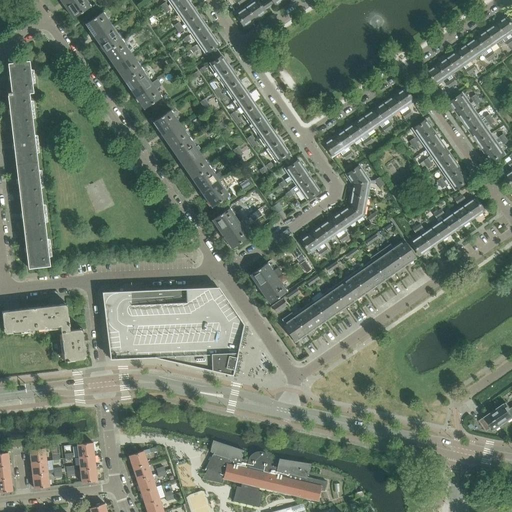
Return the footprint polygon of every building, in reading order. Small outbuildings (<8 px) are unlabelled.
[(85,0),(60,0),(73,19),(90,7),(85,0)] [(176,0),(171,4),(177,14),(191,5),(190,4),(190,2),(188,0),(176,0)] [(253,0),(245,6),(255,19),(259,16),(260,16),(263,14),(263,13),(265,12),(264,11),(269,7),(265,1),(260,5),(256,0),(253,0)] [(191,5),(177,14),(184,24),(198,15),(195,10),(195,9),(193,6),(192,6),(191,5)] [(245,6),(235,13),(244,26),(246,25),(247,25),(250,23),(250,22),(255,19),(245,6)] [(85,24),(105,52),(122,40),(102,12),(85,24)] [(198,15),(184,24),(191,34),(205,24),(204,23),(204,22),(202,19),(201,19),(198,15)] [(498,23),(506,36),(509,40),(511,38),(511,36),(510,34),(511,33),(511,22),(508,16),(506,17),(505,17),(502,19),(502,20),(498,23)] [(489,29),(488,30),(497,43),(503,39),(506,42),(509,40),(506,36),(498,23),(493,26),(492,26),(489,28),(489,29)] [(205,24),(191,34),(198,44),(211,34),(211,33),(211,32),(209,29),(208,29),(205,24)] [(482,34),(478,37),(487,49),(490,47),(490,48),(497,43),(488,30),(487,31),(485,31),(483,33),(482,34)] [(215,47),(218,44),(218,43),(217,42),(216,39),(214,39),(211,34),(198,44),(205,54),(209,51),(212,55),(213,56),(219,52),(218,51),(215,47)] [(469,43),(468,44),(477,57),(484,52),(487,49),(478,37),(474,40),(472,40),(469,42),(469,43)] [(105,52),(124,80),(141,69),(122,40),(105,52)] [(462,48),(458,51),(470,67),(473,65),(471,62),(477,57),(468,44),(467,44),(466,45),(463,46),(462,48)] [(449,57),(448,57),(458,71),(464,66),(466,70),(470,67),(458,51),(454,54),(452,54),(450,55),(449,57)] [(216,61),(208,66),(217,78),(230,69),(226,63),(226,62),(224,59),(223,58),(219,52),(213,56),(216,61)] [(443,61),(438,64),(447,77),(450,75),(451,76),(458,71),(448,57),(447,58),(446,58),(443,60),(443,61)] [(29,61),(8,63),(10,76),(9,76),(9,77),(11,77),(11,81),(10,82),(11,92),(12,95),(29,93),(33,93),(29,61)] [(444,79),(447,77),(438,64),(434,67),(433,67),(430,69),(429,70),(428,71),(438,85),(445,80),(444,79)] [(141,69),(124,80),(144,109),(161,97),(141,69)] [(230,69),(217,78),(225,90),(239,81),(238,79),(238,78),(236,75),(235,75),(230,69)] [(225,90),(233,102),(247,93),(243,87),(243,85),(241,83),(240,82),(239,81),(225,90)] [(398,92),(394,95),(403,109),(413,102),(404,88),(403,89),(401,89),(399,91),(398,92)] [(9,109),(9,110),(11,110),(11,115),(10,115),(12,130),(33,127),(29,93),(12,95),(11,92),(7,93),(9,109)] [(233,102),(242,114),(255,105),(254,103),(254,102),(252,99),(251,99),(247,93),(233,102)] [(464,94),(451,103),(451,104),(451,106),(453,108),(454,109),(458,113),(474,101),(472,98),(469,100),(464,94)] [(385,101),(384,102),(393,116),(403,109),(394,95),(389,98),(388,98),(385,100),(385,101)] [(474,101),(458,113),(460,117),(461,119),(462,121),(464,122),(464,123),(478,114),(474,107),(477,105),(474,101)] [(378,106),(374,109),(383,122),(393,116),(384,102),(383,103),(381,103),(379,105),(378,106)] [(255,105),(242,114),(250,126),(263,117),(259,111),(259,109),(257,107),(256,106),(255,105)] [(365,115),(364,116),(373,129),(383,122),(374,109),(370,112),(368,112),(365,114),(365,115)] [(170,110),(153,122),(172,150),(189,138),(170,110)] [(478,114),(464,123),(465,124),(465,125),(467,128),(468,128),(471,133),(488,121),(486,118),(482,120),(478,114)] [(358,119),(354,122),(363,136),(373,129),(364,116),(363,116),(362,116),(359,118),(358,119)] [(263,117),(250,126),(258,138),(272,129),(271,127),(271,126),(269,123),(268,123),(263,117)] [(426,120),(412,130),(419,140),(433,130),(430,126),(430,125),(428,122),(427,121),(426,120)] [(488,121),(471,133),(474,137),(474,138),(476,141),(477,142),(478,143),(492,133),(487,127),(490,125),(488,121)] [(345,129),(344,129),(354,143),(363,136),(354,122),(350,125),(348,126),(346,127),(345,129)] [(14,144),(13,144),(15,144),(15,149),(14,149),(14,150),(16,164),(37,162),(33,127),(12,130),(14,144)] [(258,138),(266,150),(280,141),(276,135),(276,133),(274,131),(273,130),(272,129),(258,138)] [(339,133),(334,136),(344,150),(354,143),(344,129),(343,130),(342,130),(339,132),(339,133)] [(433,130),(419,140),(426,150),(440,140),(439,139),(439,138),(437,135),(436,135),(433,130)] [(492,133),(478,143),(479,144),(479,145),(481,148),(482,148),(485,153),(498,144),(495,141),(496,140),(492,133)] [(325,142),(324,143),(334,157),(344,150),(334,136),(330,139),(329,139),(326,141),(325,142)] [(172,150),(192,178),(209,167),(189,138),(172,150)] [(440,140),(426,150),(433,159),(447,150),(444,146),(443,144),(442,142),(440,141),(440,140)] [(280,141),(266,150),(275,162),(283,157),(286,162),(292,158),(287,151),(287,150),(285,147),(284,147),(280,141)] [(498,144),(485,153),(488,157),(488,158),(490,161),(491,161),(492,163),(505,153),(501,146),(500,147),(498,144)] [(447,150),(433,159),(440,169),(453,160),(453,159),(453,158),(451,155),(450,154),(447,150)] [(289,167),(285,170),(292,180),(306,171),(302,166),(302,165),(301,162),(299,162),(298,161),(295,163),(293,159),(292,158),(286,162),(287,163),(289,167)] [(453,160),(440,169),(447,179),(460,170),(457,165),(457,164),(455,161),(454,161),(453,160)] [(18,179),(17,179),(18,179),(19,179),(20,184),(18,184),(18,185),(20,199),(41,196),(37,162),(16,164),(18,179)] [(360,166),(346,175),(347,177),(347,178),(349,180),(350,181),(352,184),(353,185),(369,181),(364,174),(365,173),(360,166)] [(228,195),(209,167),(192,178),(211,207),(217,203),(224,198),(228,195)] [(460,170),(447,179),(454,189),(467,180),(466,179),(466,177),(464,175),(463,174),(460,170)] [(306,171),(292,180),(299,190),(312,181),(309,176),(309,175),(307,172),(306,172),(306,171)] [(379,177),(374,180),(379,188),(384,184),(379,177)] [(312,181),(299,190),(304,197),(304,196),(307,199),(319,191),(316,186),(316,185),(314,182),(313,182),(312,181)] [(353,185),(351,195),(367,198),(369,189),(368,189),(369,181),(353,185)] [(349,205),(349,206),(363,215),(364,207),(365,207),(367,198),(351,195),(349,205)] [(24,218),(22,218),(22,219),(24,233),(45,231),(41,196),(20,199),(22,213),(22,214),(23,213),(24,218)] [(463,205),(473,218),(477,215),(479,215),(481,213),(482,212),(483,211),(474,197),(463,205)] [(463,205),(453,212),(462,226),(463,225),(465,225),(467,223),(468,222),(473,218),(463,205)] [(356,220),(363,215),(349,206),(340,212),(349,225),(356,220)] [(229,208),(212,220),(231,248),(249,237),(229,208)] [(281,211),(277,214),(282,221),(286,218),(281,211)] [(340,212),(330,219),(339,231),(342,229),(342,230),(349,225),(340,212)] [(453,212),(442,219),(452,233),(456,230),(458,229),(460,228),(461,226),(462,226),(453,212)] [(330,219),(320,226),(330,239),(336,235),(336,234),(339,231),(330,219)] [(442,219),(432,227),(441,240),(442,239),(444,239),(446,237),(447,236),(452,233),(442,219)] [(320,226),(310,233),(319,245),(322,243),(323,244),(330,239),(320,226)] [(432,227),(421,234),(430,247),(435,244),(437,244),(439,242),(440,241),(441,240),(432,227)] [(28,253),(26,253),(26,254),(27,254),(28,268),(50,266),(45,231),(24,233),(26,247),(26,248),(27,248),(28,253)] [(316,247),(319,245),(310,233),(300,240),(310,253),(317,248),(316,247)] [(421,234),(410,241),(420,255),(421,254),(423,254),(425,252),(426,251),(430,247),(421,234)] [(415,258),(403,241),(393,248),(390,244),(404,265),(409,262),(410,263),(413,261),(413,259),(415,258)] [(404,265),(390,244),(380,251),(394,272),(395,272),(397,272),(400,270),(400,268),(404,265)] [(394,272),(380,251),(370,258),(385,279),(389,276),(390,277),(394,274),(393,273),(394,272)] [(385,279),(370,258),(371,260),(361,267),(375,286),(376,285),(377,286),(381,283),(380,282),(385,279)] [(267,263),(250,275),(269,303),(286,291),(267,263)] [(375,286),(361,267),(352,274),(365,293),(369,290),(370,290),(374,288),(374,287),(375,286)] [(365,293),(352,274),(342,280),(355,300),(356,299),(357,300),(361,297),(361,296),(365,293)] [(355,300),(342,280),(332,287),(345,306),(349,303),(351,304),(354,302),(354,300),(355,300)] [(102,292),(105,318),(110,359),(154,357),(232,374),(236,358),(237,354),(238,349),(243,323),(228,300),(214,301),(213,287),(102,292)] [(218,287),(213,287),(214,301),(228,300),(227,300),(223,293),(218,287)] [(345,306),(332,287),(322,294),(335,313),(336,313),(337,313),(341,311),(341,309),(345,306)] [(335,313),(322,294),(323,296),(314,303),(313,301),(312,301),(325,320),(330,317),(331,318),(335,315),(334,314),(335,313)] [(276,313),(286,306),(282,299),(272,306),(276,313)] [(325,320),(312,301),(302,308),(316,327),(317,326),(318,327),(321,324),(321,323),(325,320)] [(61,328),(61,331),(61,332),(70,331),(69,330),(69,325),(70,325),(69,322),(68,322),(68,316),(67,306),(61,307),(60,305),(53,306),(52,306),(48,307),(48,306),(47,306),(40,307),(40,309),(35,310),(34,308),(37,329),(44,328),(45,328),(45,327),(52,326),(52,327),(53,327),(53,326),(60,325),(60,326),(61,326),(61,328)] [(16,310),(15,310),(8,311),(8,313),(2,314),(3,323),(4,328),(3,328),(3,331),(4,331),(4,332),(4,333),(5,333),(12,332),(13,332),(13,331),(20,330),(20,331),(21,331),(21,330),(28,329),(28,330),(29,330),(36,329),(37,329),(34,308),(34,310),(29,311),(29,308),(28,309),(21,309),(20,309),(20,310),(16,310)] [(316,327),(302,308),(293,314),(291,312),(291,313),(306,334),(310,331),(311,331),(315,329),(315,328),(316,327)] [(306,334),(291,313),(281,319),(284,323),(284,324),(287,328),(285,329),(291,338),(292,336),(296,341),(297,340),(298,341),(302,338),(302,337),(306,334)] [(63,340),(63,346),(64,346),(64,352),(63,352),(63,353),(64,353),(65,360),(64,360),(64,361),(65,361),(65,360),(66,360),(66,361),(69,361),(69,360),(74,359),(74,360),(84,359),(83,353),(85,353),(85,352),(84,347),(84,346),(83,342),(84,341),(83,341),(83,335),(81,335),(80,329),(69,330),(70,331),(61,332),(62,339),(62,340),(63,340)] [(511,407),(510,408),(506,403),(504,404),(484,418),(482,416),(477,419),(484,430),(490,426),(488,423),(489,422),(494,430),(511,417),(511,407)] [(326,482),(306,477),(307,475),(308,475),(311,464),(279,459),(277,467),(270,465),(270,463),(270,460),(269,457),(267,455),(265,454),(263,452),(260,452),(258,452),(255,452),(253,454),(251,455),(249,458),(248,460),(241,459),(243,450),(213,440),(210,452),(214,453),(213,453),(205,469),(205,470),(206,468),(207,469),(204,475),(202,479),(222,483),(223,479),(242,483),(241,487),(237,486),(233,501),(259,507),(262,492),(258,491),(259,487),(265,488),(265,489),(266,488),(270,489),(269,490),(270,490),(288,494),(289,494),(298,496),(299,497),(299,496),(317,501),(318,501),(320,490),(324,491),(326,482)] [(79,444),(77,444),(79,457),(94,455),(92,442),(91,443),(79,444)] [(43,448),(31,450),(29,450),(31,463),(46,461),(45,448),(43,448)] [(129,455),(133,468),(147,463),(143,451),(142,451),(134,454),(130,455),(129,455)] [(6,452),(6,453),(0,453),(0,466),(9,465),(8,452),(6,452)] [(79,457),(80,470),(95,468),(94,455),(79,457)] [(31,463),(32,475),(48,474),(46,461),(31,463)] [(147,463),(133,468),(137,480),(151,475),(147,463)] [(0,466),(0,479),(11,478),(9,465),(0,466)] [(95,468),(80,470),(82,483),(83,483),(83,482),(95,481),(97,481),(95,468)] [(49,487),(48,474),(32,475),(34,488),(36,488),(48,487),(49,487)] [(137,480),(141,492),(155,487),(151,475),(137,480)] [(0,492),(11,491),(12,491),(11,478),(0,479),(0,492)] [(141,492),(145,504),(159,499),(155,487),(141,492)] [(159,499),(145,504),(147,511),(161,511),(163,511),(159,499)] [(89,508),(90,511),(107,511),(104,503),(103,504),(91,508),(89,508)]
